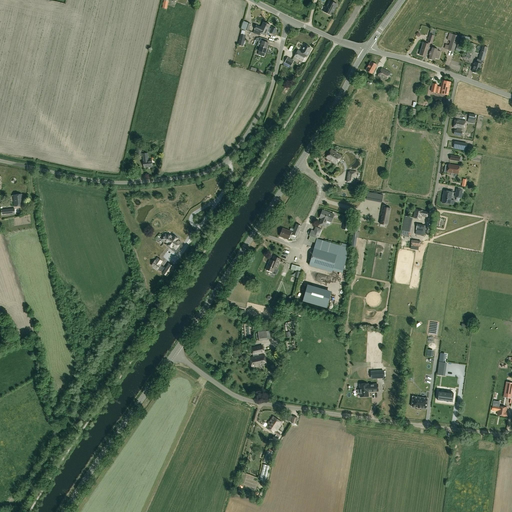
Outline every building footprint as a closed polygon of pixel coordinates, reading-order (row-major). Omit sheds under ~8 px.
[(336,5),(328,1),(323,12),(331,16),(336,5)] [(264,30),(267,24),(263,22),(261,27),(256,25),(255,29),(253,33),(259,35),(261,32),(262,29),(264,30)] [(262,29),(261,32),(266,35),(270,25),(267,24),(264,30),(262,29)] [(432,44),(436,31),(431,29),(429,34),(427,42),(432,44)] [(447,50),(454,52),(458,36),(452,34),(451,38),(448,37),(447,40),(450,41),(447,50)] [(258,42),(261,43),(259,51),(265,53),(268,43),(267,43),(268,40),(260,37),(259,39),(258,38),(257,41),(259,41),(258,42)] [(428,57),(431,48),(429,47),(429,45),(423,43),(419,55),(426,57),(428,57)] [(303,62),(307,56),(308,56),(309,52),(310,49),(304,45),(300,52),(297,50),(293,57),(303,62)] [(483,61),(487,47),(482,45),(478,59),(477,63),(475,62),(472,72),(479,73),(481,64),(480,64),(481,61),(483,61)] [(428,57),(428,58),(434,60),(434,58),(438,59),(441,51),(437,50),(437,49),(431,48),(428,57)] [(284,63),(290,66),(293,61),(287,57),(284,63)] [(372,74),(377,65),(371,62),(366,70),(372,74)] [(392,74),(391,73),(382,68),(377,76),(386,82),(387,80),(388,81),(392,74)] [(440,94),(440,93),(448,95),(451,82),(442,80),(441,87),(437,87),(437,85),(432,84),(431,92),(440,94)] [(431,103),(438,104),(439,95),(432,94),(431,103)] [(465,121),(455,119),(453,128),(457,128),(456,131),(455,130),(454,134),(461,135),(462,132),(461,131),(461,129),(464,130),(465,121)] [(326,158),(336,164),(341,155),(331,149),(326,158)] [(143,161),(144,168),(152,167),(151,160),(148,160),(147,153),(142,154),(143,161)] [(444,172),(447,172),(458,174),(459,166),(448,164),(448,165),(445,165),(444,172)] [(355,184),(357,171),(349,170),(349,172),(348,171),(346,183),(353,184),(355,184)] [(452,192),(444,191),(442,203),(450,204),(452,192)] [(366,199),(381,202),(383,195),(368,192),(366,199)] [(23,205),(22,194),(13,195),(14,206),(23,205)] [(370,212),(370,203),(357,203),(357,212),(370,212)] [(383,207),(380,224),(387,226),(390,208),(383,207)] [(427,217),(428,212),(423,211),(415,209),(413,217),(421,219),(421,216),(427,217)] [(334,214),(322,210),(319,218),(322,219),(320,224),(325,226),(327,221),(331,222),(334,214)] [(283,212),(278,222),(284,225),(290,215),(283,212)] [(404,216),(401,230),(410,232),(413,217),(404,216)] [(342,229),(349,230),(351,218),(344,217),(342,229)] [(296,224),(292,234),(297,236),(301,226),(296,224)] [(424,236),(426,226),(417,224),(415,234),(424,236)] [(311,230),(309,236),(316,239),(317,238),(318,239),(321,229),(315,227),(314,231),(311,230)] [(291,231),(282,228),(279,236),(288,240),(291,231)] [(178,239),(175,237),(173,236),(173,237),(169,234),(168,236),(165,234),(163,238),(162,239),(164,241),(168,244),(167,244),(172,248),(172,247),(176,249),(178,247),(179,248),(182,245),(180,243),(181,243),(177,240),(178,239)] [(317,238),(316,239),(309,265),(332,272),(332,270),(342,273),(349,248),(348,247),(341,246),(318,239),(317,238)] [(273,272),(274,268),(276,269),(279,263),(280,259),(274,256),(272,261),(270,259),(266,269),(273,272)] [(161,265),(155,261),(152,265),(158,269),(161,265)] [(169,264),(162,272),(167,276),(173,267),(169,264)] [(303,301),(326,308),(331,293),(307,286),(303,301)] [(257,327),(259,340),(267,339),(265,326),(257,327)] [(412,350),(422,349),(422,339),(412,339),(412,350)] [(250,357),(252,368),(266,365),(264,354),(258,356),(258,354),(264,353),(262,345),(251,348),(252,356),(253,355),(253,357),(250,357)] [(419,363),(419,355),(411,355),(410,363),(419,363)] [(437,371),(439,359),(425,357),(423,369),(437,371)] [(503,397),(511,399),(511,393),(511,383),(505,382),(503,397)] [(368,384),(359,384),(360,389),(357,390),(358,394),(360,394),(360,397),(368,396),(368,392),(378,391),(378,384),(368,385),(368,384)] [(452,402),(454,393),(438,391),(437,400),(452,402)] [(426,408),(427,399),(428,398),(427,398),(413,396),(412,396),(412,397),(411,406),(412,406),(417,407),(417,408),(420,408),(426,408)] [(505,416),(508,416),(508,412),(506,411),(507,408),(493,405),(492,410),(498,411),(497,415),(505,416)] [(270,430),(278,419),(273,416),(266,427),(270,430)] [(282,422),(278,419),(270,430),(274,433),(276,434),(274,437),(278,439),(281,434),(276,431),(282,422)] [(272,441),(268,450),(274,453),(278,443),(272,441)] [(269,464),(273,453),(267,450),(263,461),(269,464)] [(265,484),(270,466),(263,464),(259,480),(262,481),(261,483),(265,484)]
